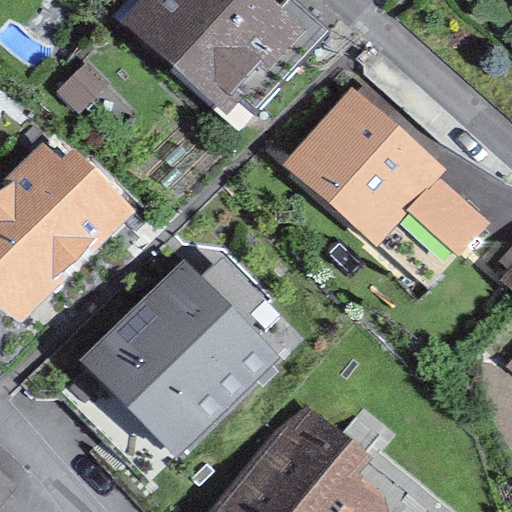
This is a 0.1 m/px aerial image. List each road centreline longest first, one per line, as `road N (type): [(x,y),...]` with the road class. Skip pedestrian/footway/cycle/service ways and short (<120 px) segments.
road 1 (residential): [(349,0),(511,142)]
road 2 (residential): [(0,420),(85,511)]
